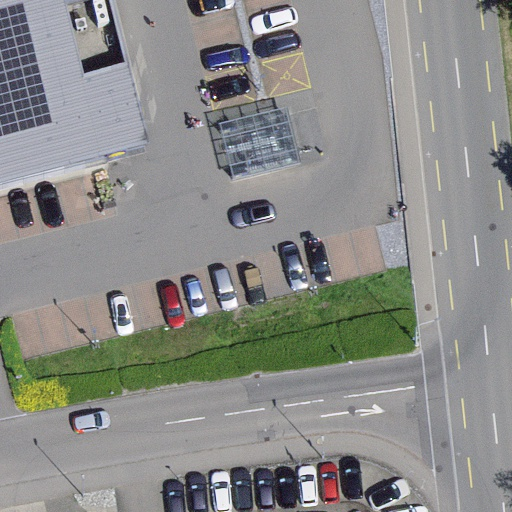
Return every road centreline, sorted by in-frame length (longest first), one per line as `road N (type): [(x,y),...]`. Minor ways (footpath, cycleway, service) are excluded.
road 1 (residential): [(0,458),(143,430),(490,385)]
road 2 (secondary): [(490,385),(453,0)]
road 3 (secondary): [(504,511),(490,385)]
